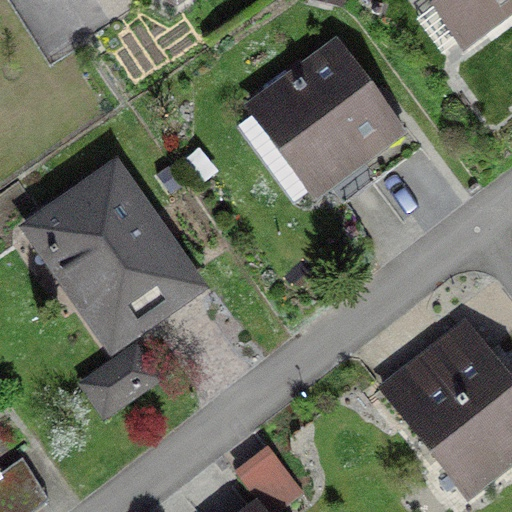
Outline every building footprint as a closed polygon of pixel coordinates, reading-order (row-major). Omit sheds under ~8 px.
[(72,0),(82,16),(106,0),(72,0)] [(511,0),(426,0),(463,50),(511,14),(511,0)] [(333,53),(239,119),(307,216),(402,150),(333,53)] [(115,173),(19,240),(110,370),(206,303),(115,173)] [(511,391),(470,335),(380,402),(462,511),(465,511),(511,477),(511,391)] [(163,393),(141,360),(82,399),(105,433),(163,393)] [(230,495),(243,511),(306,511),(309,510),(272,463),(230,495)]
